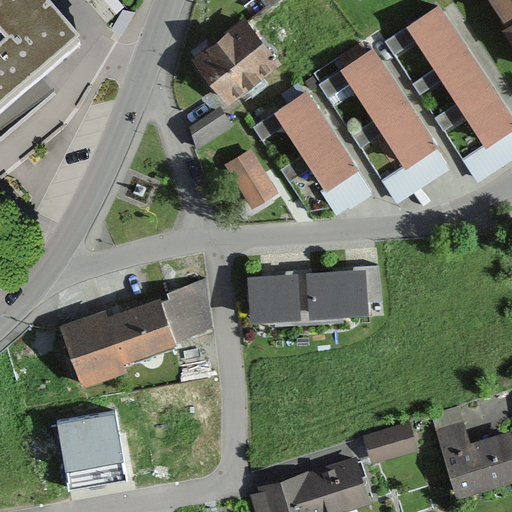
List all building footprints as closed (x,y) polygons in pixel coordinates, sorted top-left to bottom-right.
[(48,0),(0,0),(0,50),(0,51),(0,50),(0,128),(88,43),(48,0)] [(511,0),(468,0),(511,65),(511,0)] [(511,121),(439,9),(388,42),(397,56),(415,44),(434,73),(417,84),(424,95),(441,84),(456,107),(439,118),(448,131),(465,120),(483,147),(465,159),(482,184),(511,165),(511,121)] [(245,20),(196,58),(227,97),(276,59),(245,20)] [(374,50),(320,84),(329,99),(348,88),(370,123),(353,134),(363,149),(380,139),(399,169),(386,177),(401,204),(453,171),(374,50)] [(370,195),(309,95),(252,129),(262,144),(282,132),(298,158),(281,169),(291,185),(309,174),(335,216),(370,195)] [(198,144),(230,124),(220,106),(191,124),(198,144)] [(249,208),(275,193),(250,148),(224,163),(249,208)] [(372,304),(384,304),(382,269),(370,270),(372,304)] [(368,270),(308,274),(312,321),(372,317),(368,270)] [(308,274),(250,277),(252,326),(312,321),(308,274)] [(62,325),(85,389),(130,373),(125,361),(177,342),(221,326),(204,278),(168,292),(110,313),(109,308),(62,325)] [(59,416),(70,485),(128,475),(116,406),(59,416)] [(511,487),(511,448),(508,435),(468,447),(456,411),(428,419),(454,505),(511,487)] [(417,452),(408,424),(363,439),(372,467),(417,452)] [(351,459),(301,474),(313,511),(354,511),(366,508),(351,459)] [(313,511),(301,474),(250,489),(252,495),(244,497),(248,511),(313,511)]
